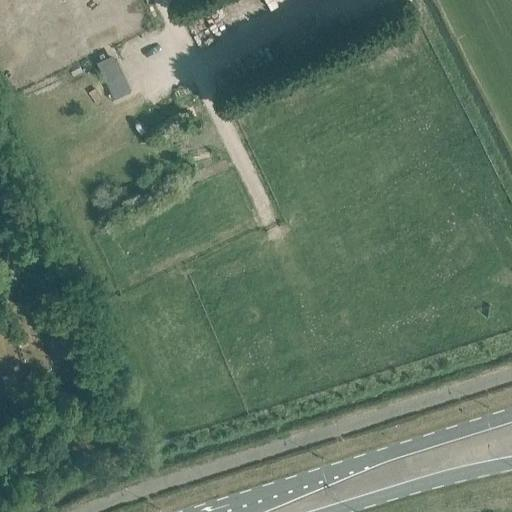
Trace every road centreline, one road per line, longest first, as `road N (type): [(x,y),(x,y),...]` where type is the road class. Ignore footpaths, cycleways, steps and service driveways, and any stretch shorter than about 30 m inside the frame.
road 1 (primary): [(511,415),(210,511)]
road 2 (primary): [(332,511),(511,464)]
